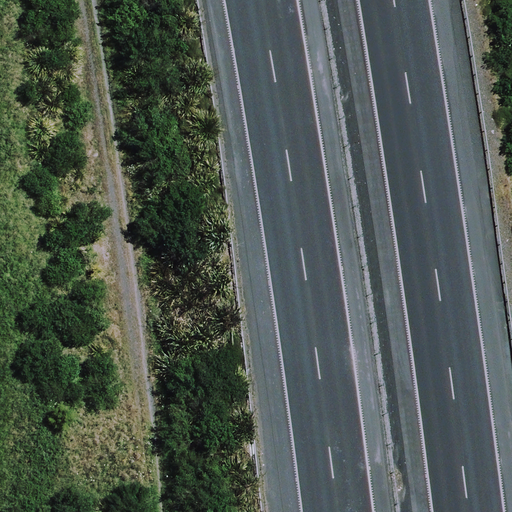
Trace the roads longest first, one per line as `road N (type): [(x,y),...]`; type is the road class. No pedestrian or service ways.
road 1 (motorway): [(330,511),(317,390),(249,0)]
road 2 (motorway): [(392,0),(468,511)]
